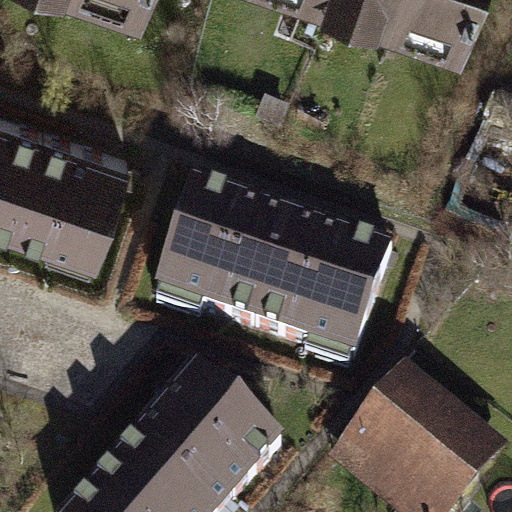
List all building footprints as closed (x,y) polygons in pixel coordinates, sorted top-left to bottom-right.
[(112,0),(146,11),(149,0),(112,0)] [(295,0),(293,7),(375,35),(380,22),(464,50),(481,0),(295,0)] [(0,264),(88,294),(128,174),(0,130),(0,264)] [(147,307),(357,377),(399,252),(190,182),(147,307)] [(186,365),(61,511),(227,511),(282,447),(186,365)] [(410,377),(344,460),(409,511),(464,511),(509,456),(410,377)]
